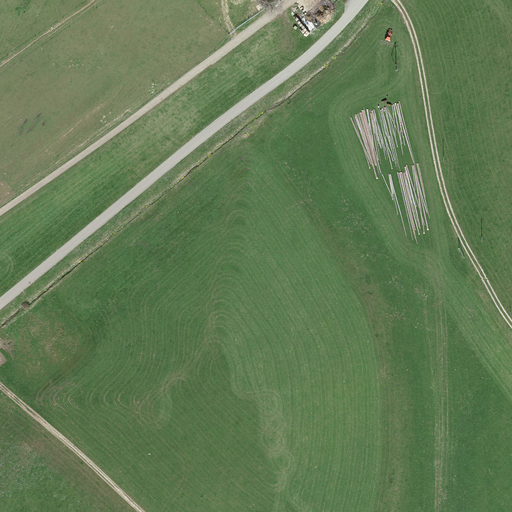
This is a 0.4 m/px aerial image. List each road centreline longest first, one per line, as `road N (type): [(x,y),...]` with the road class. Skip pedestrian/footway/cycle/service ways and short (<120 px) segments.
road 1 (unclassified): [(360,0),(282,78),(0,305)]
road 2 (track): [(296,0),(0,214)]
road 3 (track): [(397,0),(423,71),(455,221),(511,325)]
road 4 (track): [(0,384),(144,511)]
